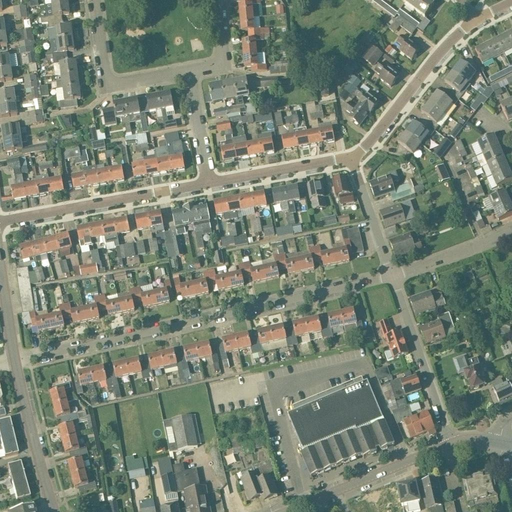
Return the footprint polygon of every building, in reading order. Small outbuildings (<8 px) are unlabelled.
[(239,6),(240,19),(254,18),(253,6),(279,3),(278,0),(253,0),(245,1),(245,5),(239,6)] [(388,7),(378,0),(377,0),(375,4),(385,11),(388,7)] [(422,0),(407,0),(405,4),(415,11),(422,0)] [(425,18),(434,5),(428,0),(422,0),(415,11),(425,18)] [(62,17),(71,15),(70,2),(53,5),(54,16),(41,18),(42,25),(48,24),(63,22),(62,17)] [(395,18),(397,15),(398,14),(397,14),(388,7),(385,11),(395,18)] [(398,14),(397,15),(399,17),(400,16),(407,22),(410,18),(400,10),(397,14),(398,14)] [(416,29),(407,22),(400,16),(399,17),(394,22),(395,23),(394,23),(411,36),(416,29)] [(248,37),(264,35),(270,35),(269,29),(255,30),(254,18),(240,19),(241,33),(248,32),(248,37)] [(419,25),(410,18),(407,22),(416,29),(419,25)] [(57,41),(74,39),(73,26),(63,27),(63,22),(48,24),(49,29),(55,28),(57,41)] [(19,43),(20,50),(34,48),(31,30),(23,32),(25,43),(19,43)] [(369,32),(363,40),(369,45),(375,37),(369,32)] [(511,50),(511,43),(507,34),(496,40),(504,54),(511,50)] [(264,40),(264,35),(248,37),(249,41),(242,42),(243,55),(257,54),(256,41),(264,40)] [(411,62),(420,50),(408,41),(402,37),(397,44),(402,48),(399,52),(411,62)] [(67,53),(76,52),(74,39),(57,41),(58,53),(52,54),(53,60),(67,58),(67,53)] [(504,54),(496,40),(486,45),(493,60),(504,54)] [(493,60),(486,45),(475,51),(482,66),(493,60)] [(372,47),(362,60),(373,68),(383,56),(372,47)] [(20,56),(34,53),(34,48),(20,50),(20,56)] [(258,66),(257,54),(243,55),(244,68),(252,68),(252,73),(266,71),(266,65),(258,66)] [(0,70),(11,68),(9,56),(0,57),(0,70)] [(78,62),(68,64),(67,58),(53,60),(54,66),(60,65),(62,78),(79,75),(78,62)] [(452,73),(468,85),(477,74),(475,72),(478,68),(470,58),(461,63),(460,63),(452,73)] [(290,62),(274,63),(275,74),(291,72),(290,62)] [(349,85),(343,93),(365,110),(364,111),(370,116),(379,104),(366,94),(366,95),(361,91),(359,93),(356,90),(361,83),(351,76),(354,71),(344,63),(338,71),(345,77),(343,80),(349,85)] [(391,88),(400,77),(388,68),(381,63),(375,72),(381,77),(379,79),(391,88)] [(502,78),(511,73),(511,70),(511,67),(500,73),(502,78)] [(11,68),(0,70),(0,82),(13,81),(11,68)] [(468,85),(452,73),(444,83),(447,85),(443,90),(458,102),(462,96),(460,95),(468,85)] [(491,83),(502,78),(500,73),(489,78),(491,83)] [(63,90),(81,88),(79,75),(62,78),(63,90)] [(242,98),(249,97),(246,79),(234,82),(237,99),(239,107),(244,106),(242,98)] [(277,79),(261,80),(261,89),(278,88),(277,79)] [(26,90),(31,90),(32,101),(41,100),(39,82),(25,84),(26,90)] [(237,99),(234,82),(222,84),(225,102),(237,99)] [(225,102),(222,84),(210,86),(213,104),(225,102)] [(494,93),(501,90),(498,84),(491,88),(494,93)] [(322,97),(329,96),(327,85),(320,86),(322,97)] [(42,98),(49,97),(48,86),(40,87),(42,98)] [(471,108),(477,112),(493,92),(487,87),(471,108)] [(75,101),(83,100),(81,88),(63,90),(65,102),(60,102),(61,110),(76,108),(75,101)] [(454,107),(458,102),(443,90),(440,95),(437,93),(429,104),(445,115),(452,105),(454,107)] [(0,105),(16,103),(14,91),(0,93),(0,105)] [(339,98),(346,104),(349,105),(344,111),(351,116),(349,119),(360,127),(369,115),(370,116),(364,111),(365,110),(343,93),(339,98)] [(166,110),(173,109),(171,94),(158,96),(161,111),(162,111),(163,118),(165,128),(165,130),(177,128),(176,121),(168,122),(166,110)] [(161,111),(158,96),(146,98),(149,113),(161,111)] [(128,117),(141,115),(138,100),(126,102),(128,117)] [(511,119),(511,101),(511,100),(500,105),(508,121),(511,119)] [(114,109),(102,111),(104,121),(121,118),(122,126),(125,125),(127,135),(131,134),(130,124),(128,117),(126,102),(113,104),(114,109)] [(16,103),(0,105),(0,117),(0,118),(18,116),(16,103)] [(254,104),(245,105),(247,115),(256,113),(254,104)] [(424,116),(420,120),(435,132),(439,127),(437,125),(445,115),(429,104),(421,114),(424,116)] [(238,108),(238,107),(226,109),(228,116),(228,119),(240,117),(240,114),(246,113),(245,107),(238,108)] [(215,119),(228,116),(226,109),(214,111),(215,119)] [(21,121),(42,118),(42,112),(28,113),(20,114),(21,121)] [(323,112),(315,113),(316,117),(317,116),(318,120),(324,119),(323,112)] [(277,127),(283,126),(281,114),(274,115),(277,127)] [(73,131),(71,117),(59,118),(66,132),(73,131)] [(298,117),(291,118),(291,121),(292,121),(293,125),(299,124),(298,117)] [(43,124),(42,118),(21,121),(22,128),(32,126),(31,125),(43,124)] [(291,121),(291,118),(285,119),(286,126),(293,125),(292,121),(291,121)] [(414,123),(406,134),(421,146),(429,136),(431,137),(435,132),(420,120),(416,125),(414,123)] [(225,131),(231,129),(229,122),(216,124),(218,133),(225,132),(225,131)] [(322,145),(334,142),(333,135),(339,133),(337,122),(330,123),(332,129),(325,130),(324,126),(318,127),(319,131),(322,145)] [(457,139),(463,127),(457,124),(451,136),(457,139)] [(21,139),(21,138),(19,127),(2,129),(3,141),(21,139)] [(282,138),(283,144),(284,152),(297,149),(295,136),(294,131),(287,132),(288,137),(282,138)] [(307,134),(309,147),(322,145),(319,131),(307,134)] [(179,142),(178,133),(165,135),(167,144),(179,142)] [(295,136),(297,149),(309,147),(307,134),(295,136)] [(421,146),(406,134),(398,144),(399,145),(396,155),(409,158),(411,155),(413,156),(421,146)] [(259,143),(261,156),(274,154),(270,135),(258,137),(259,143)] [(478,143),(483,155),(499,148),(494,136),(478,143)] [(21,139),(3,141),(5,153),(22,151),(23,151),(22,150),(22,144),(28,143),(26,137),(21,138),(21,139)] [(226,143),(226,144),(227,149),(221,150),(224,163),(236,161),(234,147),(235,147),(233,141),(226,143)] [(455,143),(455,144),(461,159),(467,156),(460,141),(455,143)] [(91,144),(93,152),(105,149),(103,142),(91,144)] [(261,156),(259,143),(246,145),(249,158),(261,156)] [(23,151),(22,151),(22,156),(35,153),(47,152),(46,145),(34,147),(26,148),(26,149),(22,150),(23,151)] [(148,145),(140,146),(141,149),(143,149),(143,153),(149,152),(148,145)] [(234,147),(236,161),(249,158),(246,145),(235,147),(234,147)] [(157,161),(160,175),(172,173),(170,159),(168,148),(155,150),(157,161)] [(499,148),(483,155),(487,166),(504,159),(499,148)] [(439,149),(434,156),(440,160),(445,153),(439,149)] [(74,158),(80,157),(81,157),(79,150),(66,152),(64,154),(65,160),(74,158)] [(87,156),(81,157),(80,157),(81,161),(82,161),(83,164),(88,163),(87,156)] [(172,173),(185,170),(182,157),(170,159),(172,173)] [(147,177),(145,164),(143,159),(137,160),(138,165),(132,166),(134,180),(147,177)] [(487,166),(492,177),(508,170),(504,159),(487,166)] [(22,172),(21,169),(19,160),(9,161),(11,171),(15,170),(16,176),(24,175),(23,172),(22,172)] [(160,175),(157,161),(145,164),(147,177),(160,175)] [(52,162),(45,164),(45,168),(47,167),(47,170),(54,169),(52,162)] [(468,174),(474,172),(471,165),(465,167),(468,174)] [(111,184),(124,181),(122,168),(109,171),(111,184)] [(497,188),(511,181),(511,178),(508,170),(492,177),(497,188)] [(111,184),(109,171),(97,173),(99,186),(111,184)] [(472,182),(477,180),(474,172),(468,174),(472,182)] [(99,186),(97,173),(84,175),(87,188),(99,186)] [(87,188),(84,175),(71,178),(74,191),(87,188)] [(36,184),(39,197),(51,195),(49,182),(48,176),(35,178),(36,184)] [(411,183),(394,189),(389,177),(369,183),(375,200),(390,195),(393,203),(415,195),(411,183)] [(336,197),(339,196),(341,206),(354,203),(352,194),(350,195),(347,178),(332,181),(336,197)] [(49,182),(51,195),(64,193),(61,180),(49,182)] [(326,209),(324,198),(321,183),(307,186),(310,201),(312,201),(314,211),(326,209)] [(39,197),(36,184),(24,186),(27,200),(39,197)] [(27,200),(24,186),(11,189),(14,202),(27,200)] [(287,203),(300,201),(297,187),(285,190),(287,203)] [(478,197),(484,194),(480,187),(475,189),(478,197)] [(274,206),(281,204),(282,212),(289,211),(287,203),(285,190),(272,192),(274,206)] [(494,211),(510,204),(505,192),(489,199),(494,211)] [(254,209),(267,207),(264,193),(251,196),(254,209)] [(254,209),(251,196),(239,198),(241,212),(247,211),(248,216),(255,215),(254,209)] [(238,220),(236,213),(241,212),(239,198),(227,200),(229,214),(230,221),(238,220)] [(229,214),(227,200),(214,203),(216,216),(229,214)] [(499,222),(511,216),(511,208),(510,204),(494,211),(499,222)] [(473,215),(478,212),(475,205),(469,207),(473,215)] [(201,232),(196,208),(196,206),(183,209),(183,210),(186,226),(193,225),(194,233),(195,233),(198,250),(204,249),(201,236),(203,236),(203,232),(201,232)] [(209,222),(206,206),(196,208),(201,232),(203,232),(206,231),(207,235),(212,234),(211,230),(210,230),(209,222)] [(414,207),(402,211),(402,212),(400,206),(380,213),(385,229),(406,223),(405,222),(417,218),(414,207)] [(186,235),(184,227),(186,226),(183,210),(172,212),(175,228),(176,228),(177,236),(186,235)] [(151,229),(163,227),(161,213),(148,215),(151,229)] [(151,229),(148,215),(135,218),(138,232),(151,229)] [(337,225),(335,216),(320,220),(322,228),(337,225)] [(339,226),(350,223),(349,216),(338,218),(339,226)] [(117,235),(130,233),(127,219),(114,222),(117,235)] [(252,221),(253,229),(257,228),(257,226),(261,226),(260,220),(252,221)] [(290,220),(287,221),(288,228),(295,227),(294,221),(291,221),(290,220)] [(485,228),(482,220),(476,223),(479,230),(485,228)] [(117,235),(114,222),(102,224),(105,238),(105,237),(106,244),(114,242),(115,247),(119,247),(117,235)] [(90,227),(92,240),(93,245),(100,244),(99,239),(105,238),(102,224),(90,227)] [(228,230),(229,233),(232,232),(232,231),(236,230),(235,224),(227,226),(228,230)] [(255,234),(262,233),(261,226),(257,226),(257,228),(253,229),(255,234)] [(77,229),(80,242),(81,248),(93,246),(93,245),(92,240),(90,227),(77,229)] [(417,238),(423,236),(420,227),(414,229),(417,238)] [(264,230),(265,237),(275,235),(274,228),(264,230)] [(348,238),(360,235),(359,229),(347,232),(348,238)] [(230,239),(234,238),(237,237),(236,230),(232,231),(232,232),(229,233),(230,238),(230,239)] [(172,242),(172,240),(170,232),(164,233),(166,243),(172,242)] [(350,262),(348,256),(352,255),(351,249),(349,244),(348,238),(347,232),(342,234),(343,241),(344,241),(346,249),(333,252),(337,265),(350,262)] [(60,251),(72,248),(69,235),(56,238),(60,251)] [(297,254),(302,273),(315,270),(313,264),(318,263),(314,248),(314,245),(313,245),(311,235),(306,236),(308,246),(308,249),(309,249),(309,251),(297,254)] [(360,235),(348,238),(349,244),(361,241),(360,235)] [(419,242),(413,244),(410,235),(390,242),(396,258),(422,249),(419,242)] [(60,251),(56,238),(44,241),(47,255),(60,251)] [(176,258),(183,256),(179,238),(172,240),(172,242),(176,258)] [(230,238),(224,239),(225,246),(235,244),(234,238),(230,239),(230,238)] [(154,246),(157,245),(156,239),(149,241),(150,248),(154,247),(154,246)] [(47,255),(44,241),(31,245),(35,258),(37,263),(42,262),(40,257),(47,255)] [(139,255),(146,254),(144,241),(137,242),(139,255)] [(276,243),(283,271),(287,270),(289,276),(302,273),(297,254),(285,257),(285,255),(281,241),(276,243)] [(361,241),(349,244),(351,249),(363,247),(361,241)] [(264,268),(267,282),(280,279),(278,272),(283,271),(276,243),(271,244),(273,253),(272,253),(273,258),(274,260),(262,263),(264,268)] [(35,258),(31,245),(19,248),(23,262),(35,258)] [(150,248),(152,253),(159,252),(157,245),(154,246),(154,247),(150,248)] [(116,248),(116,250),(117,255),(121,254),(120,252),(124,252),(123,246),(116,248)] [(314,248),(318,263),(322,262),(324,268),(337,265),(333,252),(321,255),(320,247),(314,248)] [(351,249),(352,255),(364,253),(363,247),(351,249)] [(96,257),(99,257),(98,251),(91,252),(92,259),(96,259),(96,257)] [(122,259),(125,259),(124,252),(120,252),(121,254),(117,255),(118,260),(119,260),(122,259)] [(216,266),(224,265),(222,252),(214,254),(216,266)] [(228,276),(231,290),(244,287),(243,281),(247,280),(244,264),(241,252),(236,253),(239,269),(227,271),(228,276)] [(100,263),(99,257),(96,257),(96,259),(92,259),(93,266),(96,265),(96,264),(100,263)] [(59,263),(60,269),(64,268),(64,269),(68,268),(66,261),(59,263)] [(247,280),(252,279),(253,285),(267,282),(264,268),(251,271),(249,263),(244,264),(247,280)] [(93,266),(85,267),(87,275),(97,273),(96,265),(93,266)] [(17,276),(29,274),(28,268),(16,270),(17,276)] [(34,270),(36,277),(40,276),(40,275),(43,274),(41,268),(34,270)] [(231,290),(228,276),(216,279),(214,271),(209,273),(212,288),(217,286),(218,293),(231,290)] [(126,273),(114,274),(115,281),(127,280),(126,273)] [(193,284),(196,297),(209,294),(208,289),(212,288),(209,273),(203,274),(205,281),(193,284)] [(36,277),(38,283),(45,281),(43,274),(40,275),(40,276),(36,277)] [(177,296),(182,295),(183,300),(196,297),(193,284),(182,287),(180,279),(174,281),(177,296)] [(154,293),(157,306),(170,304),(169,297),(173,296),(170,282),(164,283),(166,291),(154,293)] [(115,287),(108,288),(109,298),(117,297),(115,287)] [(144,309),(157,306),(154,293),(142,296),(140,288),(135,290),(138,304),(142,303),(144,309)] [(119,302),(122,314),(135,311),(134,305),(138,304),(135,290),(129,291),(131,299),(119,302)] [(441,294),(432,297),(430,293),(410,300),(415,317),(445,306),(441,294)] [(119,302),(107,304),(105,297),(100,298),(103,313),(108,312),(109,317),(122,314),(119,302)] [(84,310),(87,323),(100,320),(98,314),(103,313),(100,298),(94,299),(96,307),(84,310)] [(74,326),(87,323),(84,310),(82,302),(70,304),(70,305),(65,306),(68,321),(72,320),(74,326)] [(49,317),(52,331),(65,328),(63,322),(68,321),(65,306),(59,307),(61,315),(49,317)] [(34,307),(22,309),(23,315),(35,313),(34,307)] [(344,327),(356,325),(359,338),(364,337),(365,340),(370,339),(368,329),(363,330),(360,313),(355,314),(354,310),(341,313),(344,327)] [(35,313),(29,314),(33,328),(37,327),(39,334),(52,331),(49,317),(47,312),(36,315),(35,313)] [(329,320),(324,321),(328,338),(333,337),(332,330),(344,327),(341,313),(328,316),(329,320)] [(444,333),(454,329),(449,314),(438,318),(439,322),(420,329),(426,345),(445,338),(444,333)] [(323,339),(328,338),(324,321),(319,322),(318,318),(305,321),(309,335),(321,333),(323,339)] [(293,328),(289,329),(293,346),(310,342),(309,335),(305,321),(293,324),(293,328)] [(386,340),(393,360),(408,355),(400,333),(393,335),(388,321),(379,324),(385,340),(386,340)] [(287,347),(293,346),(289,329),(284,330),(283,326),(270,329),(274,344),(286,341),(287,347)] [(259,336),(254,337),(258,354),(262,353),(261,346),(274,344),(270,329),(258,332),(259,336)] [(248,334),(235,337),(239,351),(251,349),(253,355),(258,354),(254,337),(249,339),(248,334)] [(226,354),(239,351),(235,337),(222,340),(223,344),(219,346),(222,362),(223,362),(225,370),(230,369),(226,354)] [(209,343),(196,346),(200,360),(212,358),(215,372),(220,371),(218,360),(215,346),(210,348),(209,343)] [(200,360),(196,346),(184,349),(184,353),(179,355),(185,379),(190,378),(187,363),(200,360)] [(186,383),(185,379),(179,355),(175,356),(174,351),(161,354),(164,369),(166,375),(178,372),(181,384),(186,383)] [(145,363),(149,379),(154,378),(152,371),(164,369),(161,354),(148,357),(149,362),(145,363)] [(486,381),(481,367),(478,358),(467,362),(470,371),(465,373),(472,391),(487,385),(485,381),(486,381)] [(152,392),(149,379),(145,363),(140,364),(139,359),(126,362),(129,377),(141,374),(146,393),(152,392)] [(129,377),(126,362),(113,365),(114,370),(110,371),(115,396),(120,395),(117,379),(129,377)] [(387,367),(375,372),(378,381),(390,377),(387,367)] [(105,372),(104,368),(91,370),(94,385),(107,382),(110,397),(115,396),(110,371),(105,372)] [(94,385),(91,370),(78,373),(79,378),(74,379),(78,395),(83,394),(82,387),(94,385)] [(395,401),(407,397),(421,392),(416,377),(402,382),(401,380),(390,384),(395,401)] [(500,403),(511,396),(511,378),(507,380),(508,382),(503,384),(501,380),(491,384),(500,403)] [(367,381),(288,415),(304,454),(301,455),(311,479),(363,457),(364,460),(395,447),(385,423),(367,381)] [(54,406),(68,403),(65,391),(71,389),(70,384),(53,388),(54,393),(50,394),(54,406)] [(78,414),(71,416),(68,403),(54,406),(57,419),(61,418),(62,423),(79,419),(78,414)] [(408,407),(398,410),(392,412),(397,425),(404,423),(411,440),(427,434),(423,424),(426,423),(425,420),(422,421),(420,422),(418,416),(412,419),(408,407)] [(429,437),(436,434),(428,413),(418,416),(420,422),(422,421),(425,420),(426,423),(423,424),(427,434),(428,433),(429,437)] [(59,429),(62,441),(77,438),(74,425),(87,422),(89,430),(93,429),(90,416),(86,417),(79,419),(62,423),(63,428),(59,429)] [(178,453),(198,448),(192,417),(171,421),(174,435),(178,452),(178,453)] [(0,435),(12,432),(10,421),(0,422),(0,435)] [(0,439),(2,447),(15,444),(12,432),(0,435),(0,439)] [(178,452),(174,435),(166,437),(169,454),(178,452)] [(235,455),(265,448),(262,436),(232,444),(235,455)] [(94,447),(80,450),(77,438),(62,441),(66,454),(70,453),(71,458),(88,454),(88,453),(95,451),(94,447)] [(5,459),(18,455),(15,444),(2,447),(5,459)] [(88,454),(71,458),(72,463),(68,464),(71,477),(86,473),(90,472),(87,460),(97,457),(95,452),(88,454)] [(128,460),(128,478),(146,478),(146,469),(149,469),(148,459),(128,460)] [(263,502),(278,496),(274,484),(277,482),(271,460),(252,468),(255,474),(241,480),(250,502),(261,497),(263,502)] [(10,479),(23,475),(20,464),(7,467),(10,479)] [(184,465),(174,468),(179,493),(184,492),(188,509),(190,509),(191,511),(211,511),(206,488),(200,489),(197,471),(186,473),(184,465)] [(89,486),(86,473),(71,477),(75,489),(89,486)] [(14,490),(27,487),(23,475),(10,479),(14,490)] [(177,494),(173,476),(161,478),(165,496),(177,494)] [(493,476),(463,483),(468,504),(478,502),(479,507),(491,504),(492,511),(500,510),(497,498),(498,498),(493,476)] [(438,479),(421,483),(427,510),(444,506),(438,479)] [(414,484),(400,487),(399,487),(403,506),(407,505),(408,511),(417,511),(420,511),(418,503),(419,503),(415,484),(414,484)] [(14,490),(17,502),(30,498),(27,487),(14,490)] [(372,492),(377,511),(401,511),(395,487),(372,492)] [(109,511),(118,511),(117,503),(108,504),(110,511),(109,511)]
